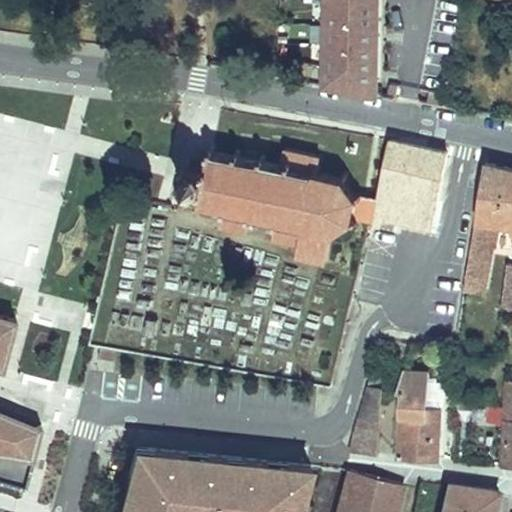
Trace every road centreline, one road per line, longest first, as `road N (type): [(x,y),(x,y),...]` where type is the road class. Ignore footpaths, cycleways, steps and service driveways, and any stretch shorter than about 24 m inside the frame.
road 1 (residential): [(65,511),(94,409),(330,434),(344,421),(363,338),(443,245),(470,133)]
road 2 (tertiary): [(0,55),(199,79),(470,133)]
road 3 (residential): [(349,463),(511,481)]
